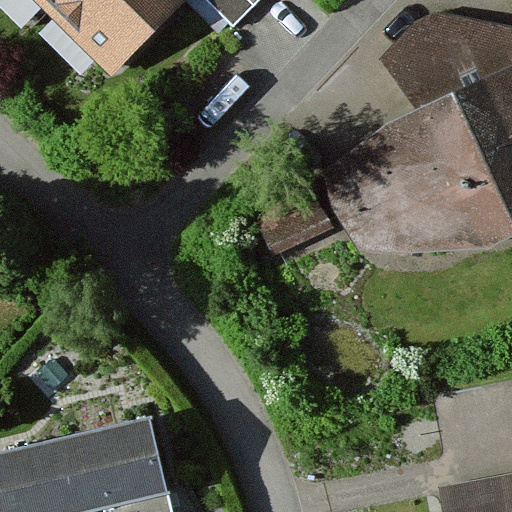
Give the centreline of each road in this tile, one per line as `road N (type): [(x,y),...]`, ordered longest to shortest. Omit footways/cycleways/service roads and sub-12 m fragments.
road 1 (residential): [(123,260),(377,0)]
road 2 (residential): [(123,260),(203,353),(245,417),(274,511)]
road 3 (residential): [(0,141),(123,260)]
